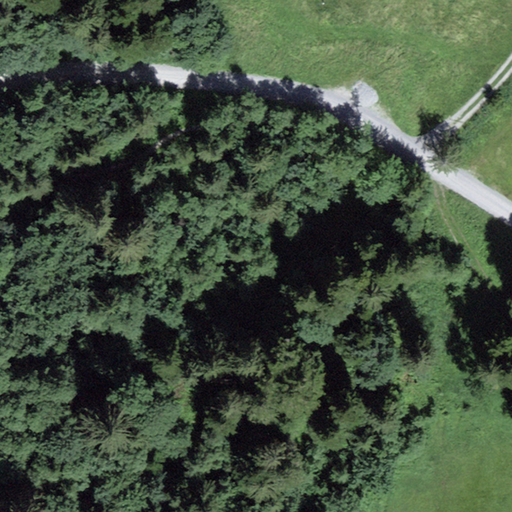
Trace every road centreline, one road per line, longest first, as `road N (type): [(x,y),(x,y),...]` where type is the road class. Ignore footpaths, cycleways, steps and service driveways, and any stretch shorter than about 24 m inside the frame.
road 1 (unclassified): [(511,216),(412,149),(289,94),(193,79),(0,87)]
road 2 (track): [(511,63),(459,118),(412,149)]
